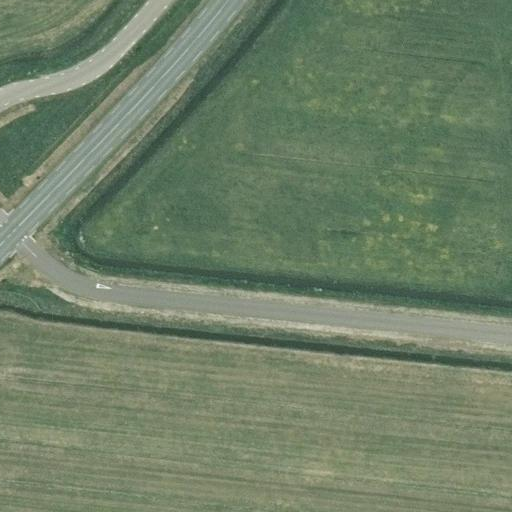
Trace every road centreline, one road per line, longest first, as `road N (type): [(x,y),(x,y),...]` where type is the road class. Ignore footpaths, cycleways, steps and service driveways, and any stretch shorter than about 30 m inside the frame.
road 1 (residential): [(10,233),(58,274),(117,293),(511,334)]
road 2 (primary): [(229,0),(10,233)]
road 3 (unclassified): [(0,99),(81,75),(159,0)]
